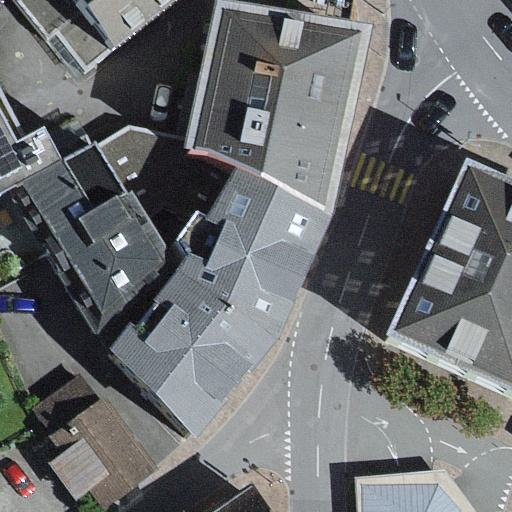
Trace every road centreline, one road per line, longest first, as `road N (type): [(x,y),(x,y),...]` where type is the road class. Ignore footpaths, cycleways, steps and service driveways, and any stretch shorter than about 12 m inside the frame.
road 1 (tertiary): [(318,425),(326,351),(399,128),(425,94),(485,45)]
road 2 (residential): [(318,425),(393,428),(511,489)]
road 3 (residential): [(318,425),(257,437),(157,511)]
